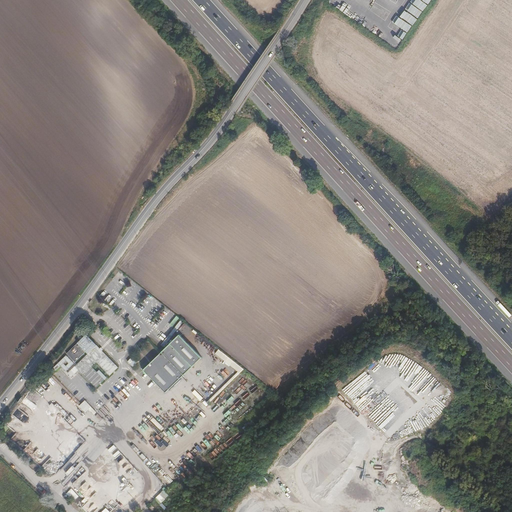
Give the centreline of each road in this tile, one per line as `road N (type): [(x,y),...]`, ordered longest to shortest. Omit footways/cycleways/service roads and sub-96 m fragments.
road 1 (motorway): [(180,0),(511,364)]
road 2 (motorway): [(511,338),(204,0)]
road 3 (tertiary): [(230,112),(0,403)]
road 4 (tertiary): [(230,112),(304,0)]
